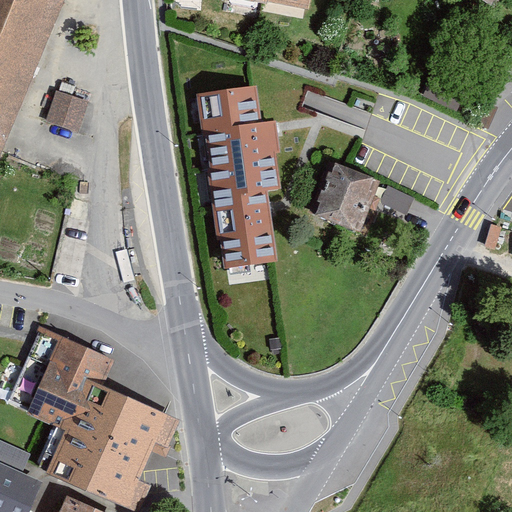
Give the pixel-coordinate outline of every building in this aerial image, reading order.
[(0,0),(0,132),(58,0),(0,0)] [(198,95),(221,270),(277,262),(270,207),(260,129),(255,88),(198,95)] [(90,100),(57,89),(47,122),(78,130),(90,100)] [(374,177),(322,156),(302,215),(352,234),(374,177)] [(56,333),(24,408),(61,424),(43,468),(136,510),(174,419),(101,383),(111,358),(56,333)] [(15,511),(32,478),(0,463),(0,511),(2,511),(15,511)] [(107,511),(55,488),(44,511),(107,511)]
